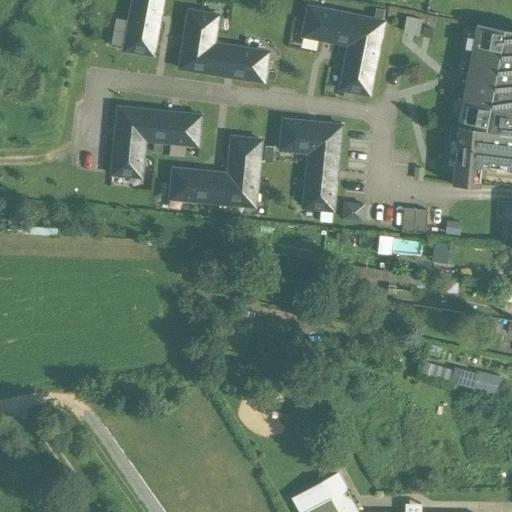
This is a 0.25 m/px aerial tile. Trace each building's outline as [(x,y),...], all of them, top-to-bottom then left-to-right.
[(163,0),(132,0),(123,52),(152,57),(163,0)] [(348,40),(380,46),(384,23),(308,8),(302,37),(347,46),(348,40)] [(208,43),(212,44),(217,15),(188,10),(178,69),(203,73),(208,43)] [(511,30),(476,24),(466,79),(468,79),(465,97),(462,97),(457,127),(511,133),(511,30)] [(348,40),(347,46),(338,90),(369,96),(380,46),(348,40)] [(208,43),(203,73),(263,84),(268,53),(212,44),(208,43)] [(144,141),(146,111),(119,108),(113,175),(140,178),(144,141)] [(146,111),(144,141),(198,146),(200,116),(146,111)] [(308,147),(339,150),(341,127),(283,121),(280,151),(308,154),(308,147)] [(511,133),(457,127),(451,185),(478,187),(480,167),(511,170),(511,133)] [(227,174),(224,204),(255,207),(261,141),(230,139),(227,174)] [(308,147),(308,154),(303,209),(333,212),(339,150),(308,147)] [(224,204),(227,174),(173,170),(171,199),(224,204)] [(427,212),(403,209),(402,232),(425,234),(427,212)] [(423,240),(388,237),(386,256),(421,259),(423,240)] [(423,278),(347,266),(345,278),(421,289),(423,278)] [(511,323),(504,323),(501,338),(511,339),(511,323)] [(450,384),(501,397),(505,379),(453,365),(450,384)] [(300,511),(303,511),(346,489),(338,475),(293,500),(300,511)] [(358,511),(346,489),(303,511),(358,511)]
